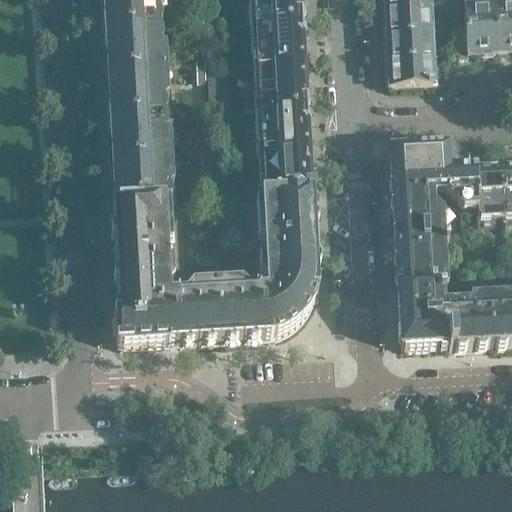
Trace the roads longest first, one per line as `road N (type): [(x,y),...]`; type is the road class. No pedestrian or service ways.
road 1 (residential): [(0,408),(66,404),(82,384),(60,0)]
road 2 (residential): [(511,382),(369,390),(352,127)]
road 3 (residential): [(352,127),(344,0)]
